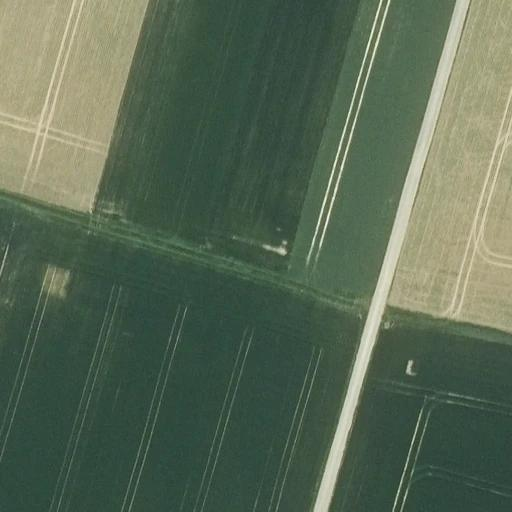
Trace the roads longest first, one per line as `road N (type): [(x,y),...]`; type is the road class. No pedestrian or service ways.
road 1 (track): [(462,0),(319,511)]
road 2 (track): [(0,193),(375,307)]
road 3 (track): [(511,340),(375,307)]
